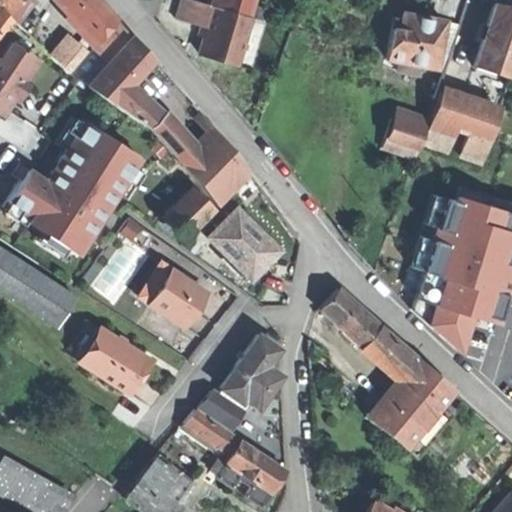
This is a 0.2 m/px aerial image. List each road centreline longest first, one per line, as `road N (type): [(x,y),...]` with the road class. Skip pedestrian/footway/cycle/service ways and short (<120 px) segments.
road 1 (residential): [(130,0),(324,238)]
road 2 (residential): [(324,238),(511,421)]
road 3 (residential): [(294,333),(251,321),(150,435)]
road 4 (residential): [(294,333),(303,511)]
